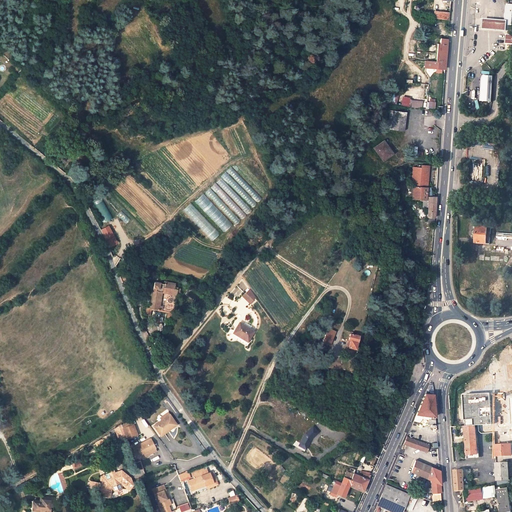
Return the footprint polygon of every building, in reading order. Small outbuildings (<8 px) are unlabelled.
[(447,14),(432,12),(431,20),(447,21),(447,14)] [(506,30),(507,24),(506,24),(506,21),(488,19),(484,19),(483,29),(487,29),(506,30)] [(443,69),(445,40),(438,40),(437,45),(435,45),(434,62),(423,62),(422,68),(443,69)] [(493,76),(484,75),(481,79),(480,101),(491,101),(493,76)] [(402,133),(404,113),(388,111),(387,114),(386,128),(388,128),(388,131),(388,132),(401,133),(402,133)] [(393,154),(385,142),(375,149),(382,160),(393,154)] [(224,232),(232,224),(203,193),(195,201),(224,232)] [(100,199),(94,203),(102,217),(109,213),(100,199)] [(220,233),(190,203),(183,210),(213,240),(220,233)] [(109,225),(100,229),(107,243),(116,239),(109,225)] [(477,227),(477,231),(473,231),(473,236),(476,236),(476,243),(490,244),(491,228),(477,227)] [(149,311),(156,312),(159,294),(175,297),(177,290),(173,290),(174,287),(164,285),(163,289),(157,288),(157,285),(152,284),(150,293),(152,294),(151,299),(149,299),(147,310),(149,311)] [(249,290),(242,296),(249,304),(254,299),(249,290)] [(237,325),(231,335),(245,343),(251,333),(237,325)] [(328,349),(330,337),(324,336),(323,342),(320,342),(319,344),(322,345),(321,348),(328,349)] [(353,353),(357,340),(347,338),(344,351),(353,353)] [(428,424),(436,425),(435,417),(433,395),(425,394),(417,414),(431,416),(431,419),(429,419),(428,424)] [(491,394),(465,395),(464,423),(493,422),(491,394)] [(174,427),(168,418),(162,423),(152,429),(159,439),(163,437),(162,434),(174,427)] [(128,423),(120,429),(124,441),(134,437),(128,423)] [(494,433),(494,425),(485,425),(465,427),(465,435),(468,455),(478,454),(476,439),(476,434),(479,434),(494,433)] [(300,443),(296,440),(293,445),(304,451),(311,438),(313,436),(313,437),(319,432),(313,426),(306,433),(300,443)] [(113,431),(119,448),(126,445),(124,441),(120,429),(119,427),(113,431)] [(162,434),(163,437),(175,429),(174,427),(162,434)] [(429,445),(407,437),(404,444),(426,452),(429,445)] [(138,453),(139,456),(152,450),(148,442),(131,451),(134,455),(138,453)] [(154,453),(152,450),(139,456),(141,459),(154,453)] [(432,467),(416,460),(411,472),(431,480),(432,493),(441,492),(439,470),(434,468),(432,467)] [(83,469),(80,462),(71,466),(74,473),(83,469)] [(496,462),(497,481),(511,480),(510,462),(496,462)] [(357,478),(352,476),(353,472),(346,470),(340,484),(348,488),(361,495),(367,482),(357,478)] [(456,491),(465,490),(464,470),(454,471),(456,491)] [(190,475),(193,480),(202,477),(200,471),(190,475)] [(213,473),(209,474),(211,478),(203,481),(205,485),(212,482),(213,484),(205,488),(206,491),(218,487),(215,481),(216,481),(213,473)] [(102,500),(107,501),(109,489),(120,484),(130,492),(133,488),(131,482),(121,474),(102,481),(100,493),(102,500)] [(193,480),(187,482),(191,493),(205,488),(213,484),(212,482),(205,485),(203,481),(211,478),(209,474),(202,477),(193,480)] [(359,474),(357,478),(367,482),(368,478),(367,477),(367,475),(359,474)] [(340,484),(334,481),(329,494),(335,497),(343,500),(348,488),(340,484)] [(120,484),(109,489),(107,501),(109,501),(111,491),(120,487),(129,494),(130,492),(120,484)] [(409,495),(386,485),(377,505),(374,511),(376,511),(378,511),(381,507),(393,511),(401,511),(403,507),(407,509),(413,496),(409,494),(409,495)] [(496,485),(483,487),(483,492),(484,497),(484,499),(498,497),(496,485)] [(483,492),(483,487),(466,490),(468,501),(484,499),(484,497),(483,492)] [(511,510),(511,509),(508,488),(498,490),(501,510),(506,509),(507,511),(511,510)] [(168,508),(164,498),(166,497),(164,492),(155,496),(157,501),(155,501),(159,511),(169,511),(168,508)] [(44,501),(44,503),(31,502),(30,511),(50,511),(50,501),(44,501)]
